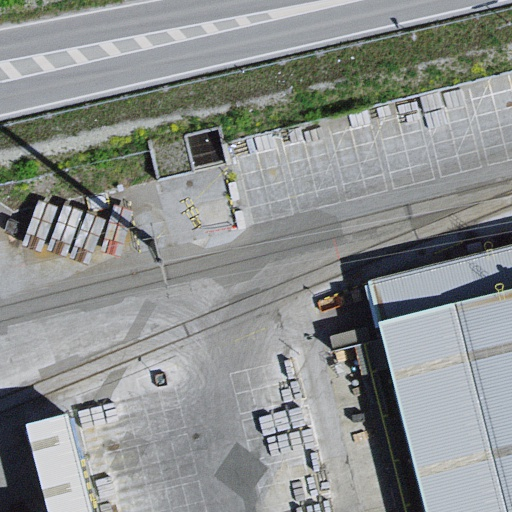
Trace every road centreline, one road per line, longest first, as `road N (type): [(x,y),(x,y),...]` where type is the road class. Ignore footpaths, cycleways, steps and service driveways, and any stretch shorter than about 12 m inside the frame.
road 1 (motorway): [(0,107),(415,0)]
road 2 (primary): [(0,69),(308,0)]
